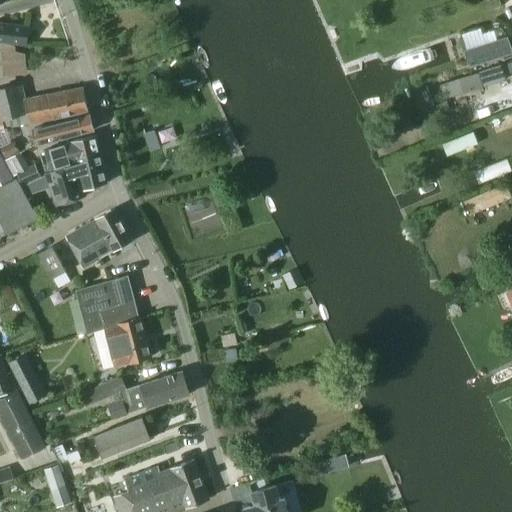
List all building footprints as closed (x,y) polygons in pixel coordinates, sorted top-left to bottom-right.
[(30,26),(0,22),(0,42),(27,46),(30,26)] [(511,34),(471,48),(477,65),(511,54),(511,34)] [(16,51),(15,46),(0,43),(0,80),(6,80),(5,77),(28,75),(26,54),(16,51)] [(448,97),(510,78),(506,63),(444,82),(448,97)] [(84,88),(49,96),(48,93),(25,98),(22,84),(0,89),(0,120),(2,121),(3,129),(30,124),(30,125),(54,120),(53,118),(89,111),(84,88)] [(90,115),(46,127),(45,125),(31,128),(36,146),(50,143),(50,141),(94,130),(90,115)] [(478,132),(443,140),(446,153),(481,144),(478,132)] [(96,136),(72,141),(44,150),(45,152),(40,153),(45,170),(50,169),(51,172),(78,163),(75,155),(99,148),(96,136)] [(0,148),(6,158),(19,151),(14,141),(0,148)] [(78,163),(51,172),(50,173),(62,209),(87,195),(85,189),(107,183),(99,148),(75,155),(78,163)] [(39,218),(18,178),(14,180),(0,154),(0,230),(2,235),(39,218)] [(511,161),(511,160),(471,168),(474,180),(511,172),(511,161)] [(35,164),(17,173),(23,185),(41,177),(35,164)] [(27,195),(40,190),(37,179),(23,185),(22,186),(27,195)] [(476,214),(511,197),(511,187),(509,181),(469,199),(476,214)] [(132,240),(115,209),(96,219),(97,221),(68,237),(85,267),(100,258),(100,257),(132,240)] [(68,271),(53,246),(38,255),(52,280),(53,279),(58,287),(70,281),(66,272),(68,271)] [(88,333),(105,329),(115,367),(130,363),(129,362),(151,356),(141,318),(140,318),(129,275),(76,290),(88,333)] [(19,375),(32,401),(39,398),(44,395),(31,369),(25,372),(19,375)] [(7,373),(0,375),(0,395),(16,391),(10,372),(7,373)] [(121,376),(81,393),(87,407),(120,393),(122,400),(127,415),(150,407),(189,394),(190,394),(183,372),(143,384),(127,389),(121,376)] [(0,399),(0,416),(22,460),(46,447),(18,391),(0,399)] [(149,414),(94,436),(105,461),(159,438),(149,414)] [(159,471),(158,467),(126,479),(125,479),(130,491),(130,492),(137,511),(172,511),(187,506),(209,498),(194,460),(173,468),(160,473),(159,471)] [(57,465),(44,469),(50,488),(63,484),(57,465)] [(255,506),(245,509),(245,511),(288,511),(285,498),(280,499),(278,490),(270,492),(252,497),(255,506)]
